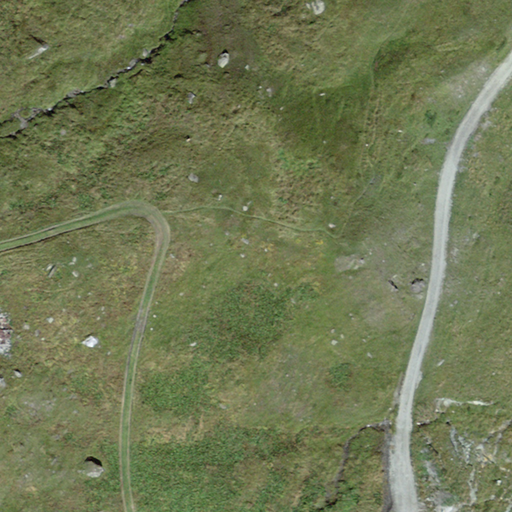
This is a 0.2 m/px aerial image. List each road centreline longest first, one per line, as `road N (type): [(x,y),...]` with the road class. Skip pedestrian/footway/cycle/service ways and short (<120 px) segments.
road 1 (track): [(407,511),(400,424),(443,208),(466,129),(511,59)]
road 2 (track): [(129,511),(129,374),(163,243),(158,218)]
road 3 (track): [(158,218),(139,207),(0,244)]
